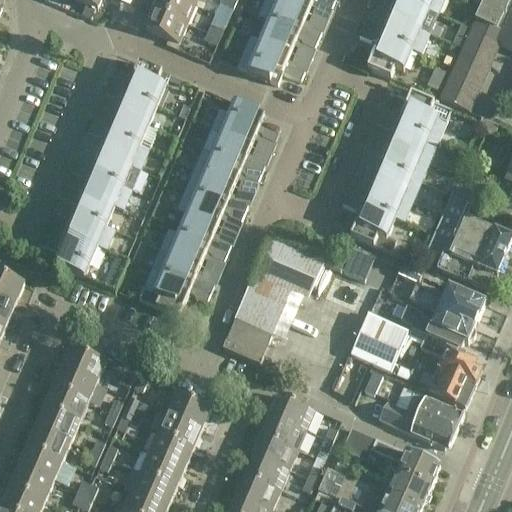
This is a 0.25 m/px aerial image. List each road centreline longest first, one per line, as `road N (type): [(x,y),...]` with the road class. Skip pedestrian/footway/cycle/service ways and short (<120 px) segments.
road 1 (residential): [(0,226),(23,236),(107,35)]
road 2 (residential): [(274,202),(320,221),(377,92),(331,72)]
road 3 (residential): [(311,120),(107,35)]
road 4 (residential): [(491,481),(301,396)]
road 5 (residential): [(198,374),(274,202)]
road 6 (residential): [(203,511),(250,395),(198,374)]
road 7 (residential): [(198,374),(50,309)]
road 8 (residential): [(0,426),(50,309)]
